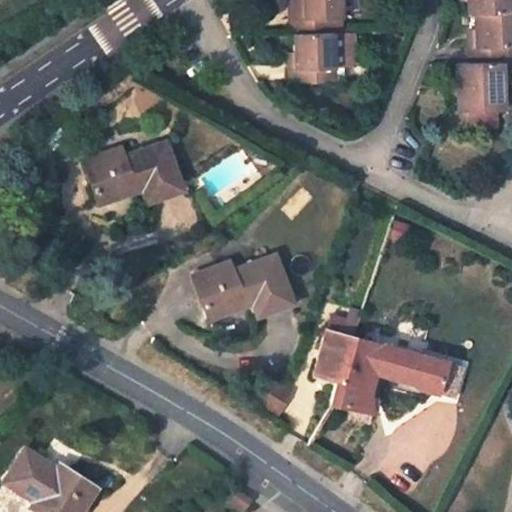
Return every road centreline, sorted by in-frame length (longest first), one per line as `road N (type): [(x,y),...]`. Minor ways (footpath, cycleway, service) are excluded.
road 1 (residential): [(183,0),(254,112),(489,228),(511,192)]
road 2 (residential): [(335,511),(247,449),(0,305)]
road 3 (residential): [(0,105),(158,0)]
